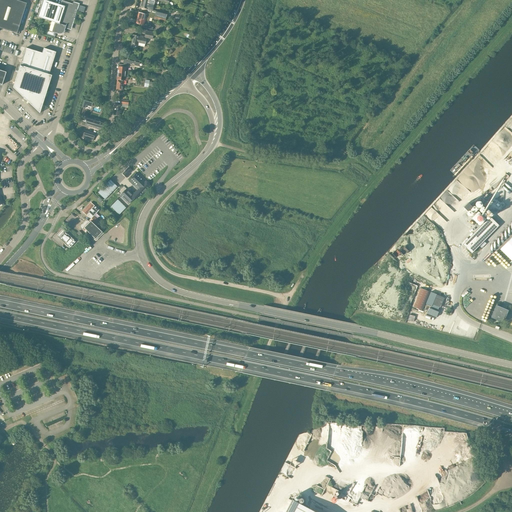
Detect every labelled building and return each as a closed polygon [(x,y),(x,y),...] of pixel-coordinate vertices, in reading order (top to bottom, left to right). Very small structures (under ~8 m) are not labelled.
[(0,0),(0,26),(3,28),(2,29),(17,34),(27,3),(16,0),(0,0)] [(73,17),(77,5),(73,4),(74,2),(73,2),(73,4),(62,0),(60,5),(45,0),(42,0),(37,17),(56,23),(53,32),(52,32),(59,34),(60,34),(61,34),(62,34),(63,33),(63,32),(64,32),(64,31),(65,31),(66,26),(70,27),(73,17)] [(152,10),(154,5),(142,2),(140,7),(152,10)] [(139,13),(137,18),(149,21),(150,18),(152,19),(152,18),(154,18),(155,14),(150,13),(149,13),(149,15),(146,15),(139,13)] [(137,18),(136,23),(143,25),(143,27),(152,30),(153,28),(150,27),(151,25),(148,24),(149,21),(137,18)] [(139,36),(133,35),(130,48),(137,49),(138,46),(144,47),(145,44),(146,39),(143,39),(144,36),(140,35),(139,36)] [(49,85),(52,75),(49,74),(56,52),(44,48),(42,53),(26,48),(13,87),(40,113),(49,85)] [(126,64),(129,64),(131,64),(131,63),(139,66),(139,63),(130,60),(124,59),(123,65),(119,64),(119,66),(118,66),(118,73),(125,74),(127,74),(127,71),(126,71),(126,64)] [(125,81),(125,77),(127,78),(128,74),(127,74),(125,74),(118,73),(117,80),(116,89),(118,90),(118,92),(121,92),(121,90),(123,90),(124,81),(125,81)] [(105,122),(87,117),(85,125),(102,130),(105,122)] [(95,133),(85,130),(83,137),(93,140),(95,133)] [(132,171),(128,167),(122,174),(127,178),(130,175),(129,174),(132,171)] [(120,195),(124,200),(128,204),(137,195),(139,197),(150,185),(149,184),(147,182),(146,181),(145,180),(137,172),(129,181),(138,190),(133,194),(127,188),(120,195)] [(110,180),(108,182),(115,189),(117,187),(117,186),(110,180)] [(108,182),(106,184),(113,191),(115,189),(108,182)] [(106,184),(104,186),(111,193),(113,191),(106,184)] [(104,186),(102,188),(109,195),(111,193),(104,186)] [(102,188),(100,190),(107,197),(109,195),(102,188)] [(100,190),(98,193),(105,200),(107,197),(100,190)] [(118,199),(111,206),(113,209),(120,201),(118,199)] [(120,201),(113,209),(115,211),(122,204),(120,201)] [(469,201),(464,206),(469,211),(474,207),(469,201)] [(91,219),(90,221),(96,226),(100,222),(89,212),(95,206),(91,202),(82,211),(87,215),(91,219)] [(122,204),(115,211),(117,213),(124,206),(122,204)] [(124,206),(117,213),(119,215),(126,208),(124,206)] [(466,241),(464,240),(462,242),(463,244),(471,253),(499,226),(490,217),(466,241)] [(86,219),(80,226),(82,229),(84,227),(95,237),(96,236),(100,232),(90,221),(89,222),(86,219)] [(63,230),(57,236),(70,248),(76,241),(63,230)] [(511,237),(500,249),(511,261),(511,237)] [(420,288),(412,307),(422,311),(430,292),(420,288)] [(432,304),(440,307),(444,298),(436,295),(432,304)] [(504,322),(509,310),(497,305),(492,317),(504,322)] [(429,308),(427,314),(436,317),(439,312),(429,308)] [(316,511),(292,499),(285,511),(316,511)]
